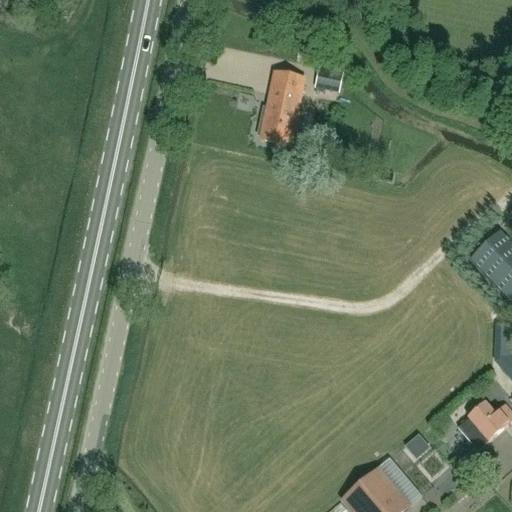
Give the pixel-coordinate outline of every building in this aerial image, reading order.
[(350,75),(346,74),(347,70),(327,66),(326,70),(321,68),(316,90),(346,97),(350,75)] [(261,139),(261,142),(290,148),(304,82),(275,76),(265,123),(261,125),(259,135),(261,139)] [(397,136),(382,164),(403,174),(417,146),(397,136)] [(395,174),(383,173),(381,183),(393,185),(395,174)] [(470,262),(508,302),(511,305),(511,245),(500,233),(470,262)] [(511,357),(499,369),(511,382),(511,357)] [(511,424),(511,414),(506,408),(496,417),(486,406),(469,421),(459,430),(473,447),(483,438),(489,444),(511,424)] [(402,455),(430,486),(446,471),(418,441),(402,455)] [(349,511),(402,511),(373,477),(342,503),(349,511)]
